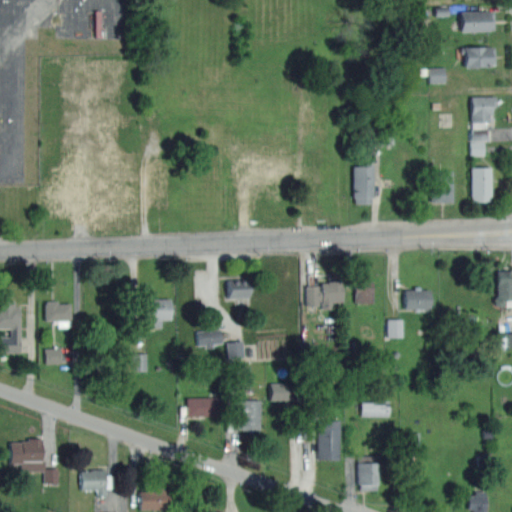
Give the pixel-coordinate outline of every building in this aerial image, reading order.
[(489,30),(460,30),(460,11),(493,11),(493,29),(489,29),(489,30)] [(490,66),(462,66),(462,54),(459,54),(459,46),(493,47),(493,64),(490,64),(490,66)] [(428,68),(428,83),(446,82),(446,67),(428,68)] [(485,129),(486,140),(469,140),(469,132),(473,131),(473,129),(470,129),(469,97),(494,96),(494,106),(490,107),(490,114),(487,114),(487,122),(485,122),(485,129)] [(236,177),(235,158),(280,157),(281,176),(236,177)] [(354,203),(354,196),(352,196),(351,165),(364,165),(364,163),(372,163),(372,197),(370,197),(370,202),(354,203)] [(471,201),(471,197),(469,197),(468,167),(490,166),(490,196),(489,196),(489,201),(471,201)] [(430,202),(429,176),(437,175),(437,171),(451,171),(451,201),(430,202)] [(64,212),(64,205),(74,205),(74,191),(41,191),(42,212),(64,212)] [(511,269),(511,300),(502,300),(502,302),(500,305),(496,305),(493,302),(493,297),(495,295),(495,269),(511,269)] [(247,297),(227,297),(226,278),(236,278),(236,276),(242,276),(243,279),(246,279),(247,297)] [(331,301),(332,309),(322,309),(321,302),(317,302),(317,304),(305,304),(305,286),(322,286),(322,283),(328,282),(328,280),(342,280),(342,301),(331,301)] [(354,302),(354,281),(371,280),(372,302),(354,302)] [(403,307),(403,289),(413,289),(413,286),(419,286),(419,290),(429,289),(429,307),(403,307)] [(147,326),(147,319),(142,319),(142,298),(170,298),(170,318),(160,319),(160,326),(147,326)] [(18,352),(0,352),(0,337),(9,337),(9,327),(0,327),(0,300),(14,300),(14,305),(19,305),(18,352)] [(44,302),(44,300),(56,300),(56,303),(69,303),(70,319),(66,319),(67,325),(54,326),(54,320),(44,320),(44,302)] [(387,337),(403,336),(402,319),(387,319),(387,337)] [(211,325),(211,329),(220,328),(221,341),(212,342),(213,346),(205,347),(205,343),(198,344),(196,330),(205,329),(205,326),(211,325)] [(44,363),(60,363),(60,347),(44,348),(44,363)] [(146,353),(130,353),(130,371),(146,370),(146,353)] [(268,399),(268,382),(292,382),(292,385),(303,385),(303,399),(268,399)] [(218,414),(185,414),(186,396),(218,396),(218,414)] [(259,429),(232,428),(233,399),(260,400),(259,429)] [(317,452),(318,420),(338,420),(338,458),(317,458),(317,452)] [(57,482),(42,482),(42,470),(20,470),(19,462),(8,462),(8,441),(26,440),(26,437),(40,437),(40,459),(43,459),(44,468),(57,468),(57,482)] [(359,489),(358,484),(357,484),(356,454),(376,454),(377,484),(376,484),(376,489),(359,489)] [(96,495),(96,488),(80,489),(79,470),(104,469),(104,475),(108,475),(108,488),(104,488),(104,494),(96,495)] [(138,509),(138,491),(145,491),(145,485),(169,485),(169,489),(172,489),(172,508),(138,509)] [(471,511),(471,509),(466,509),(465,495),(474,494),(474,491),(484,491),(484,511),(471,511)]
